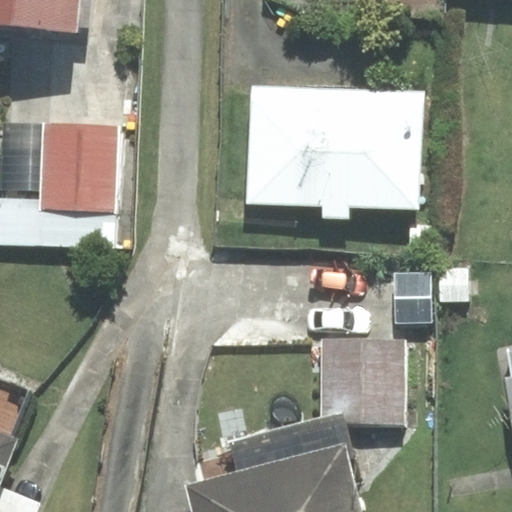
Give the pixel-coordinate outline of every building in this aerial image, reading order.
[(0,0),(0,23),(76,31),(78,0),(0,0)] [(324,204),(324,217),(349,218),(349,205),(417,208),(422,94),(253,87),(249,201),(324,204)] [(118,128),(9,123),(6,201),(0,200),(0,240),(113,245),(118,128)] [(404,340),(324,339),(324,423),(404,423),(404,340)] [(0,481),(17,439),(10,437),(27,395),(0,384),(0,481)] [(360,511),(343,445),(187,485),(193,511),(360,511)] [(37,511),(41,503),(4,489),(0,498),(0,511),(37,511)]
